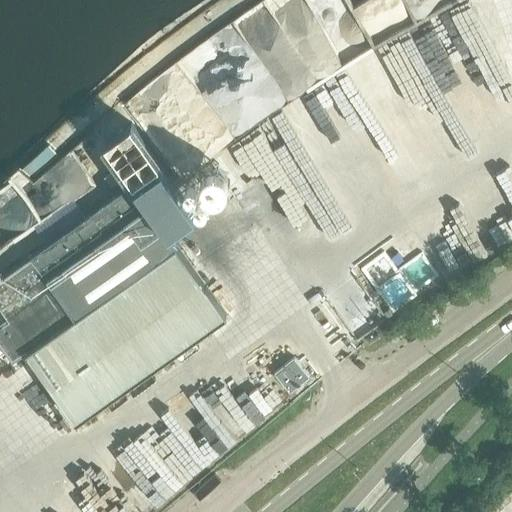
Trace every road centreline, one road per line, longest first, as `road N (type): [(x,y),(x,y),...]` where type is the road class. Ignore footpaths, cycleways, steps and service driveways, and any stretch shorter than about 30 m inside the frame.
road 1 (unclassified): [(209,511),(511,286)]
road 2 (primary): [(511,327),(271,511)]
road 3 (primary): [(343,511),(511,337)]
